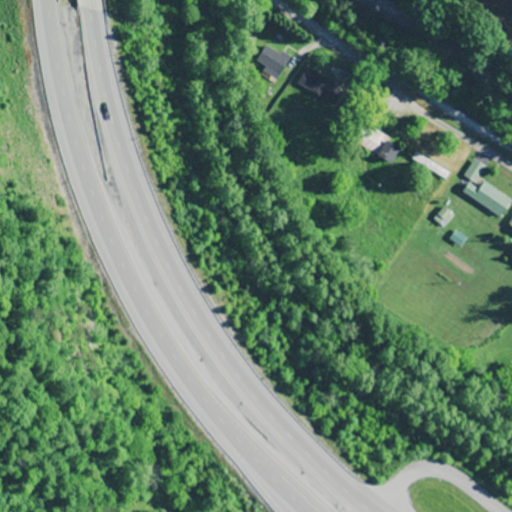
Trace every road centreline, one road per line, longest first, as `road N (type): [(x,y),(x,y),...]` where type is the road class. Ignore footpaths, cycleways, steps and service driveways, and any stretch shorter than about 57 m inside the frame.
road 1 (trunk): [(362,511),(252,403),(158,258),(110,132),(83,0)]
road 2 (trunk): [(43,0),(70,137),(129,288),(215,422),(305,511)]
road 3 (residential): [(511,170),(323,39)]
road 4 (tertiary): [(511,95),(370,0)]
road 5 (residential): [(380,511),(399,488),(427,475),(455,480),(500,511)]
